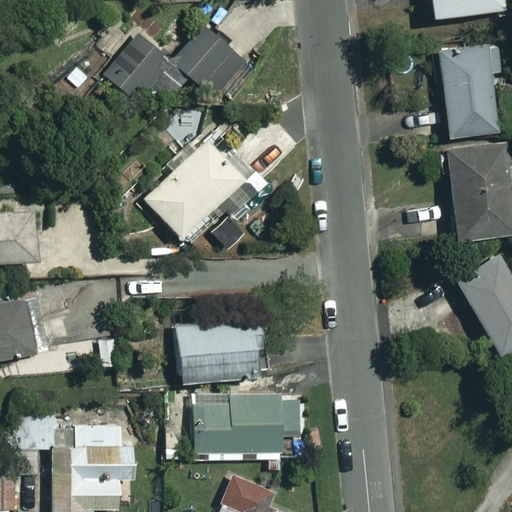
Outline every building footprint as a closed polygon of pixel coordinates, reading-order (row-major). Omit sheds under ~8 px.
[(497,0),(417,0),(418,8),(498,5),(497,0)] [(177,67),(188,75),(192,70),(210,84),(233,53),(195,23),(167,59),(177,67)] [(167,59),(132,33),(127,40),(115,31),(100,51),(112,60),(103,72),(136,97),(148,81),(159,90),(177,67),(167,59)] [(498,45),(433,48),(437,131),(491,128),(488,71),(500,71),(498,45)] [(86,79),(76,66),(50,86),(61,99),(86,79)] [(233,172),(200,137),(138,195),(177,237),(203,213),(196,206),(233,172)] [(502,141),(439,144),(444,232),(507,229),(502,141)] [(0,203),(0,254),(28,254),(27,202),(0,203)] [(511,339),(511,281),(496,253),(450,280),(491,351),(511,339)] [(0,348),(37,342),(28,291),(0,295),(0,348)] [(256,338),(254,314),(167,320),(171,374),(266,367),(263,337),(256,338)] [(294,431),(294,394),(163,393),(163,455),(273,455),(274,431),(294,431)] [(54,409),(12,408),(12,444),(47,444),(46,511),(86,511),(86,502),(122,502),(123,424),(54,424),(54,409)] [(11,458),(0,457),(0,504),(10,505),(11,458)] [(274,511),(257,505),(264,487),(228,473),(217,501),(235,508),(233,511),(274,511)]
